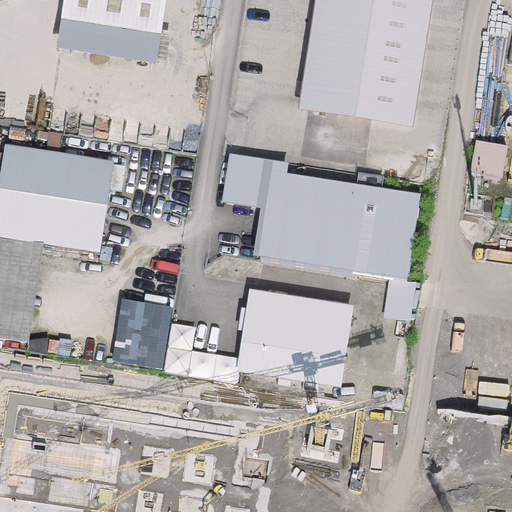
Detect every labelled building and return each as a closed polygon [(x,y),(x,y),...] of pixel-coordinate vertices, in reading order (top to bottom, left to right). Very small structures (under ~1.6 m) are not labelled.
[(65,0),(58,48),(157,64),(167,0),(65,0)] [(412,128),(415,112),(432,0),(316,0),(301,94),(299,110),(412,128)] [(41,249),(98,257),(111,168),(3,151),(0,168),(0,341),(26,345),(41,249)] [(258,264),(337,276),(350,189),(272,178),(274,170),(233,164),(226,204),(266,210),(258,264)] [(350,189),(337,276),(405,286),(418,200),(350,189)] [(238,373),(337,389),(349,316),(249,301),(238,373)]
